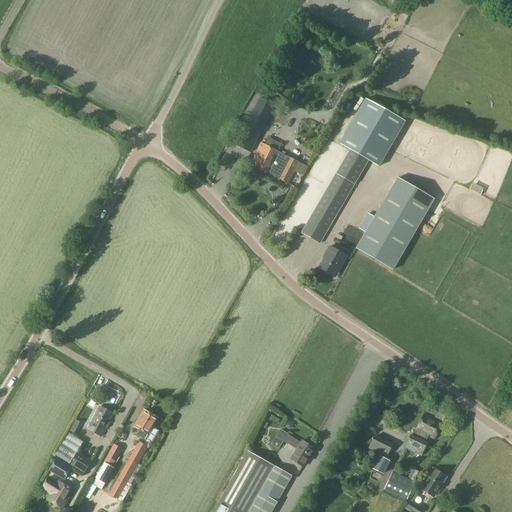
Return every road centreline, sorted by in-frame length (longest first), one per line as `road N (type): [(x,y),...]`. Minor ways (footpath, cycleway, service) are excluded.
road 1 (unclassified): [(511,437),(300,291),(146,141)]
road 2 (unclassified): [(0,395),(146,141)]
road 3 (unknown): [(384,350),(285,511)]
road 4 (unclassified): [(146,141),(0,66)]
